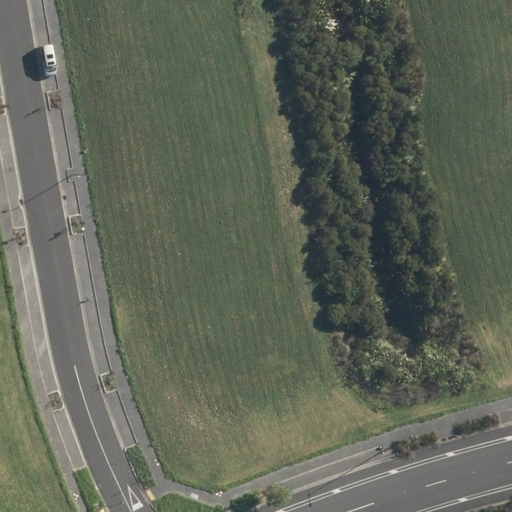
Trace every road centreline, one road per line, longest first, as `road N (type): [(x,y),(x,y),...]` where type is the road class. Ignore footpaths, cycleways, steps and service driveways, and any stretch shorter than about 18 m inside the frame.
road 1 (residential): [(138,511),(78,363),(0,10)]
road 2 (residential): [(337,511),(511,457)]
